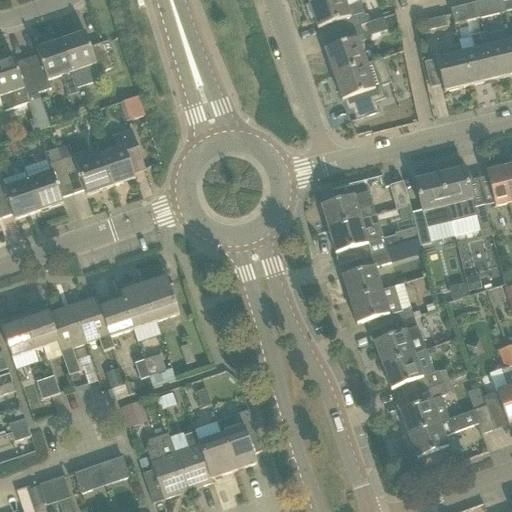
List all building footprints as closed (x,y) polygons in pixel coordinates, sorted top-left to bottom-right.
[(328,27),(331,38),(361,28),(361,27),(369,24),(361,3),(346,8),(343,0),(322,0),(309,5),(318,30),(328,27)] [(501,0),(491,0),(476,4),(480,19),(505,13),(503,3),(501,0)] [(511,0),(503,3),(505,13),(511,11),(511,0)] [(480,19),(476,4),(451,10),(455,26),(480,19)] [(444,18),(441,19),(427,22),(429,32),(447,28),(444,18)] [(368,25),(367,25),(371,37),(388,32),(384,19),(368,25)] [(325,51),(334,77),(367,66),(359,43),(365,41),(361,28),(331,38),(335,48),(325,51)] [(99,74),(111,70),(102,44),(90,48),(86,35),(61,43),(78,94),(79,94),(78,89),(101,81),(99,74)] [(470,87),(495,81),(487,48),(484,35),(471,38),(474,51),(462,54),(470,87)] [(511,42),(487,48),(495,81),(511,76),(511,42)] [(39,57),(27,61),(40,100),(39,95),(51,91),(48,82),(62,78),(69,98),(78,94),(61,43),(37,51),(39,57)] [(470,87),(462,54),(459,45),(435,51),(438,60),(425,64),(431,89),(442,86),(444,94),(446,94),(446,93),(470,87)] [(14,59),(0,63),(0,98),(0,99),(5,112),(40,100),(27,61),(16,64),(14,59)] [(367,67),(367,66),(334,77),(343,103),(348,101),(352,113),(357,111),(360,121),(379,115),(375,105),(386,101),(381,88),(391,85),(383,61),(367,67)] [(406,65),(393,65),(393,116),(404,115),(403,80),(406,80),(406,65)] [(129,121),(145,116),(140,97),(124,102),(129,121)] [(133,132),(119,137),(113,139),(118,152),(100,158),(111,189),(136,180),(134,175),(145,171),(133,132)] [(44,154),(51,174),(27,182),(38,214),(64,205),(59,191),(70,188),(61,162),(58,150),(44,154)] [(111,189),(100,158),(77,165),(74,157),(61,162),(70,188),(82,184),(87,197),(111,189)] [(496,209),(509,206),(511,218),(511,168),(511,167),(487,174),(496,209)] [(475,209),(465,170),(440,176),(452,224),(477,217),(480,232),(490,229),(485,207),(475,209)] [(0,219),(0,220),(13,216),(15,221),(38,214),(27,182),(24,174),(2,182),(0,177),(0,219)] [(427,230),(452,224),(440,176),(415,182),(422,211),(412,214),(413,219),(416,229),(417,235),(418,241),(420,248),(430,246),(427,230)] [(410,207),(403,183),(390,187),(396,211),(399,210),(410,207)] [(322,207),(329,231),(361,222),(354,198),(322,207)] [(412,214),(410,207),(399,210),(402,222),(413,219),(412,214)] [(361,222),(329,231),(336,255),(350,251),(353,263),(362,260),(388,253),(387,250),(418,241),(417,235),(416,229),(395,235),(396,236),(367,244),(361,222)] [(362,260),(366,271),(343,278),(350,302),(382,292),(382,291),(375,269),(391,264),(388,253),(362,260)] [(479,276),(465,279),(467,292),(481,289),(479,276)] [(167,279),(143,287),(155,324),(179,315),(167,279)] [(453,288),(456,301),(468,298),(465,285),(453,288)] [(382,292),(350,302),(357,326),(387,318),(390,327),(414,319),(412,314),(402,286),(395,288),(382,291),(382,292)] [(143,287),(121,295),(133,331),(155,324),(143,287)] [(121,295),(99,302),(111,339),(133,331),(121,295)] [(111,339),(99,302),(98,299),(73,307),(86,345),(99,340),(103,353),(114,349),(111,339)] [(433,305),(426,307),(428,314),(435,312),(433,305)] [(69,377),(70,376),(81,373),(73,349),(86,345),(73,307),(49,315),(59,344),(58,344),(69,377)] [(59,344),(49,315),(47,308),(22,316),(35,352),(58,344),(59,344)] [(35,352),(22,316),(0,323),(12,360),(35,352)] [(374,344),(383,368),(413,357),(413,355),(425,351),(414,319),(390,327),(383,329),(387,339),(374,344)] [(180,349),(186,366),(196,362),(190,345),(180,349)] [(496,394),(509,427),(511,425),(511,360),(508,349),(498,352),(505,370),(501,371),(507,390),(496,394)] [(413,357),(383,368),(391,391),(401,388),(405,399),(443,385),(438,373),(422,379),(413,357)] [(150,378),(159,375),(153,359),(144,362),(150,378)] [(150,378),(144,362),(136,365),(141,381),(150,378)] [(166,377),(169,384),(176,382),(174,374),(166,377)] [(0,378),(0,387),(13,384),(10,375),(0,378)] [(54,377),(46,380),(51,398),(60,395),(54,377)] [(122,379),(108,383),(111,391),(124,386),(122,379)] [(51,398),(46,380),(37,383),(43,401),(51,398)] [(0,397),(16,393),(13,384),(0,387),(0,397)] [(443,385),(405,399),(409,410),(399,413),(408,436),(450,421),(442,398),(447,397),(443,385)] [(204,410),(212,408),(207,391),(205,391),(198,393),(204,410)] [(485,407),(486,408),(495,431),(509,427),(496,394),(483,399),(486,407),(485,407)] [(156,400),(160,411),(176,406),(172,395),(156,400)] [(121,409),(126,424),(145,417),(140,402),(121,409)] [(12,410),(15,418),(23,416),(21,407),(12,410)] [(485,407),(450,421),(408,436),(417,461),(448,449),(445,439),(478,426),(482,436),(495,431),(486,408),(485,407)] [(217,424),(221,437),(233,473),(257,465),(254,456),(263,453),(249,413),(217,424)] [(12,435),(28,429),(25,420),(8,426),(12,435)] [(15,444),(31,438),(28,429),(12,435),(15,444)] [(199,444),(200,444),(196,434),(184,438),(189,451),(175,455),(188,493),(213,484),(212,481),(211,481),(199,444)] [(163,501),(188,493),(175,455),(168,435),(148,442),(146,451),(153,472),(163,501)] [(212,481),(233,473),(221,437),(200,444),(199,444),(211,481),(212,481)] [(118,483),(129,479),(130,479),(123,459),(111,463),(118,483)] [(149,468),(146,459),(139,462),(142,470),(149,468)] [(94,491),(87,471),(75,475),(81,495),(94,491)] [(163,501),(153,472),(143,476),(153,505),(163,501)] [(29,491),(35,509),(46,506),(40,488),(29,491)] [(59,503),(61,511),(75,511),(71,499),(59,503)]
